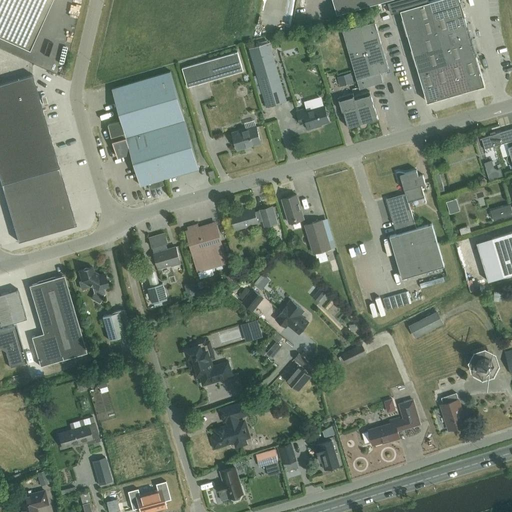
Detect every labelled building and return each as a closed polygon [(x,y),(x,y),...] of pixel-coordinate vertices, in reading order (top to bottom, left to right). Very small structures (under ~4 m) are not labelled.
[(0,0),(0,35),(28,48),(49,0),(0,0)] [(376,0),(332,0),(337,14),(378,3),(376,0)] [(428,0),(392,0),(388,1),(391,13),(401,11),(405,26),(434,17),(429,1),(428,0)] [(460,0),(434,0),(429,1),(434,17),(463,9),(460,0)] [(463,9),(434,17),(438,33),(467,24),(463,9)] [(434,17),(405,26),(410,41),(438,33),(434,17)] [(388,70),(374,22),(342,31),(359,89),(382,82),(380,73),(388,70)] [(467,24),(438,33),(443,48),(472,40),(467,24)] [(64,25),(61,36),(71,39),(74,28),(64,25)] [(438,33),(410,41),(414,56),(443,48),(438,33)] [(71,51),(72,40),(57,40),(56,50),(71,51)] [(472,40),(443,48),(447,63),(462,59),(476,55),(472,40)] [(286,101),(269,42),(249,48),(266,107),(286,101)] [(443,48),(414,56),(419,72),(433,67),(447,63),(443,48)] [(243,71),(237,52),(181,68),(187,87),(243,71)] [(476,55),(462,59),(470,89),(485,85),(476,55)] [(462,59),(447,63),(456,94),(470,89),(462,59)] [(447,63),(433,67),(442,98),(456,94),(447,63)] [(433,67),(419,72),(427,102),(442,98),(433,67)] [(112,88),(121,121),(180,104),(170,71),(112,88)] [(0,181),(17,242),(75,225),(32,75),(0,84),(0,181)] [(369,91),(354,96),(362,123),(371,120),(372,122),(378,120),(376,115),(369,91)] [(362,123),(354,96),(353,96),(352,93),(337,97),(342,111),(343,111),(347,124),(346,124),(348,128),(354,127),(354,125),(362,123)] [(189,136),(180,104),(121,121),(108,124),(117,157),(131,153),(189,136)] [(326,111),(324,106),(307,111),(307,109),(296,112),(300,124),(306,122),(308,129),(316,127),(316,125),(328,121),(327,116),(328,113),(326,111)] [(267,119),(279,117),(277,109),(265,112),(267,119)] [(260,143),(256,126),(232,133),(237,150),(260,143)] [(511,129),(480,139),(481,139),(485,150),(485,149),(508,142),(509,147),(508,147),(510,155),(509,155),(508,156),(507,156),(507,157),(506,158),(506,159),(506,160),(507,161),(507,162),(508,162),(508,163),(509,163),(510,163),(511,163),(511,129)] [(198,168),(189,136),(131,153),(140,185),(198,168)] [(418,176),(416,170),(404,173),(403,173),(401,172),(398,172),(396,172),(399,184),(402,183),(405,193),(386,199),(396,234),(389,236),(402,278),(444,266),(431,224),(416,228),(408,202),(424,197),(421,185),(425,183),(422,175),(418,176)] [(511,214),(511,181),(511,182),(511,205),(511,206),(511,205),(492,210),(494,220),(511,214)] [(303,219),(296,195),(282,199),(289,223),(303,219)] [(276,223),(271,206),(260,210),(261,213),(255,214),(253,207),(230,214),(235,230),(258,223),(257,221),(263,219),(265,226),(276,223)] [(331,249),(323,220),(305,225),(313,254),(316,253),(317,258),(325,255),(324,251),(331,249)] [(226,262),(215,223),(198,228),(197,226),(188,228),(189,231),(186,232),(197,270),(226,262)] [(511,231),(486,240),(490,251),(495,250),(503,277),(511,274),(511,231)] [(167,243),(164,233),(149,237),(158,269),(171,265),(171,266),(180,263),(175,247),(165,250),(163,244),(167,243)] [(93,272),(92,267),(78,271),(81,281),(97,290),(98,292),(97,294),(102,298),(105,293),(103,288),(108,287),(104,273),(98,275),(93,272)] [(86,353),(63,275),(28,285),(42,333),(31,337),(39,366),(86,353)] [(263,288),(271,279),(265,275),(257,283),(263,288)] [(167,299),(163,284),(149,288),(155,307),(163,305),(162,301),(167,299)] [(263,297),(253,289),(242,302),(253,311),(263,297)] [(17,290),(0,294),(0,325),(25,318),(17,290)] [(325,291),(318,301),(326,306),(333,296),(325,291)] [(406,292),(383,298),(387,310),(410,304),(406,292)] [(102,299),(94,294),(91,299),(99,303),(102,299)] [(332,312),(339,302),(334,298),(327,308),(332,312)] [(303,309),(292,300),(286,306),(289,308),(279,320),(284,324),(286,322),(298,332),(308,320),(300,314),(303,309)] [(111,314),(102,317),(106,332),(108,340),(130,334),(123,309),(111,312),(111,314)] [(442,319),(438,311),(409,326),(415,338),(444,323),(442,319)] [(260,323),(250,327),(253,333),(263,330),(260,323)] [(0,328),(0,349),(5,352),(9,368),(26,363),(27,363),(15,324),(0,328)] [(204,384),(232,375),(228,362),(212,367),(209,358),(213,357),(211,350),(210,350),(207,351),(204,341),(203,341),(192,344),(192,345),(192,347),(187,349),(186,350),(188,356),(189,357),(190,357),(191,362),(193,368),(196,377),(201,375),(204,384)] [(275,359),(285,347),(279,342),(269,354),(275,359)] [(362,345),(342,354),(347,365),(367,355),(362,345)] [(310,363),(299,353),(294,359),(305,369),(310,363)] [(491,358),(484,355),(478,357),(474,363),(477,370),(483,373),(490,371),(493,365),(491,358)] [(310,375),(298,365),(286,379),(299,389),(310,375)] [(88,386),(86,377),(72,381),(75,390),(79,389),(79,391),(87,389),(86,387),(88,386)] [(462,412),(456,393),(441,398),(443,404),(441,405),(449,430),(465,425),(461,412),(462,412)] [(388,400),(389,410),(398,408),(396,399),(388,400)] [(420,424),(413,400),(399,404),(403,416),(389,420),(390,423),(368,430),(369,431),(362,433),(365,443),(372,441),(373,445),(389,440),(390,441),(399,438),(397,431),(420,424)] [(215,430),(217,436),(213,437),(216,447),(229,443),(228,441),(235,439),(237,445),(246,443),(245,437),(249,436),(245,420),(238,423),(236,417),(248,413),(244,402),(221,410),(225,420),(228,419),(230,425),(215,430)] [(100,441),(95,423),(58,434),(62,448),(86,441),(88,445),(100,441)] [(144,461),(125,467),(129,479),(156,471),(152,458),(158,456),(154,440),(139,445),(144,461)] [(315,445),(320,462),(325,460),(327,469),(339,466),(331,440),(315,445)] [(290,442),(276,446),(282,465),(296,460),(290,442)] [(279,461),(275,449),(256,455),(259,467),(279,461)] [(112,481),(106,458),(92,462),(99,485),(112,481)] [(242,494),(234,467),(221,471),(223,477),(224,483),(217,485),(221,500),(231,498),(231,499),(234,500),(239,499),(240,496),(240,495),(242,494)] [(144,489),(129,493),(132,507),(139,505),(140,511),(155,511),(167,509),(164,498),(171,497),(167,483),(152,487),(154,494),(146,496),(144,489)] [(47,505),(44,491),(17,498),(20,511),(36,511),(36,507),(47,505)] [(90,503),(87,493),(79,495),(84,511),(82,511),(90,511),(88,503),(90,503)]
